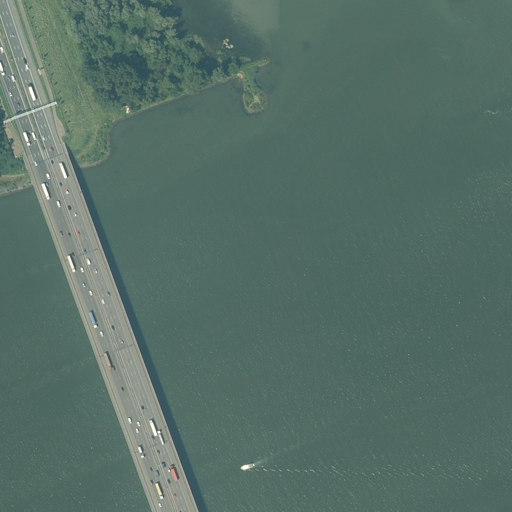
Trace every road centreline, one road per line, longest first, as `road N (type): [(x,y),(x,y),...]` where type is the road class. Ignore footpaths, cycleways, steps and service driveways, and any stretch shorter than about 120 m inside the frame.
road 1 (motorway): [(184,511),(1,0)]
road 2 (motorway): [(0,54),(167,511)]
